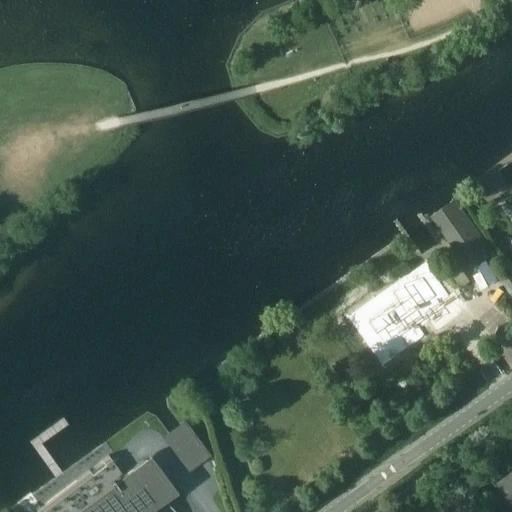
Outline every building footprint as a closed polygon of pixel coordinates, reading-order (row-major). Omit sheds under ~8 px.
[(465,266),(490,248),(455,197),(429,215),(465,266)] [(399,299),(368,321),(374,329),(394,358),(426,336),(421,329),(432,321),(427,314),(451,297),(435,274),(424,282),(418,274),(417,275),(393,291),(393,292),(399,299)] [(184,422),(165,436),(189,469),(208,454),(184,422)] [(64,511),(143,511),(177,486),(151,452),(122,474),(108,455),(53,497),(64,511)] [(511,475),(501,483),(511,500),(511,475)]
